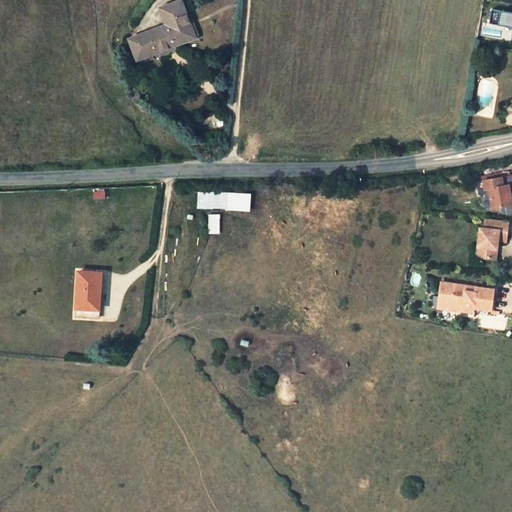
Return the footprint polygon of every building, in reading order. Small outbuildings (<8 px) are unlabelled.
[(128,38),(136,60),(156,52),(172,46),(195,38),(194,36),(189,21),(180,0),(179,0),(159,8),(164,24),(128,38)] [(511,12),(491,9),(488,23),(511,26),(511,29),(511,35),(511,12)] [(192,20),(189,21),(194,36),(198,35),(192,20)] [(174,50),(172,46),(156,52),(158,56),(174,50)] [(491,206),(511,203),(509,191),(508,183),(511,182),(511,175),(511,173),(483,178),(484,187),(489,186),(490,197),(491,206)] [(305,186),(304,198),(327,198),(328,186),(305,186)] [(197,209),(250,210),(250,191),(197,190),(197,209)] [(208,233),(220,233),(220,214),(208,213),(208,233)] [(481,228),(476,227),(473,244),(477,244),(474,263),(478,263),(479,258),(492,259),(495,239),(504,240),(506,220),(482,217),(481,228)] [(98,273),(77,272),(75,316),(98,318),(99,309),(95,309),(96,293),(100,293),(100,281),(98,281),(98,273)] [(470,285),(440,282),(437,309),(471,313),(472,308),(489,310),(492,288),(472,286),(472,289),(470,288),(470,285)] [(37,473),(33,483),(46,487),(49,477),(37,473)]
